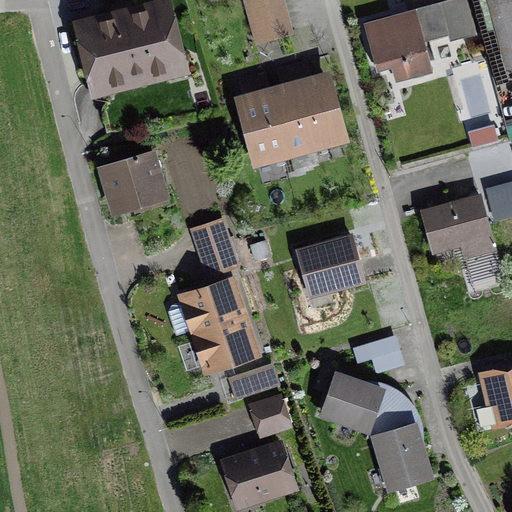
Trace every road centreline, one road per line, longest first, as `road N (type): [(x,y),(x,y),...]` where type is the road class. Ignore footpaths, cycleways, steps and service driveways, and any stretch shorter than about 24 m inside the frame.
road 1 (residential): [(486,511),(441,411),(328,0)]
road 2 (residential): [(39,5),(73,159),(176,511)]
